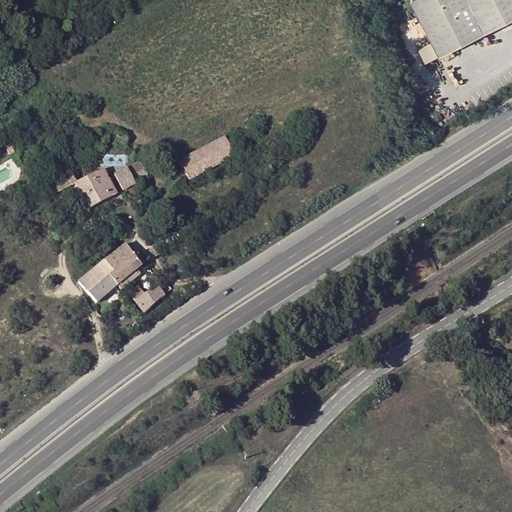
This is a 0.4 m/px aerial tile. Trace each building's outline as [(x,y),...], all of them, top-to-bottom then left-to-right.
[(511,18),(511,0),(410,0),(432,43),(438,55),(511,18)] [(438,55),(432,43),(418,50),(424,62),(438,55)] [(223,137),(178,161),(188,180),(233,156),(223,137)] [(125,168),(113,175),(122,191),(147,177),(139,162),(125,169),(125,168)] [(76,183),(74,184),(87,209),(114,195),(101,170),(76,183)] [(50,197),(74,184),(76,183),(72,177),(47,190),(50,197)] [(118,284),(134,271),(144,263),(136,253),(132,256),(124,245),(98,265),(100,268),(113,283),(116,286),(118,284)] [(100,268),(98,265),(78,282),(95,303),(116,286),(113,283),(100,268)] [(137,276),(134,271),(118,284),(120,286),(121,288),(125,286),(137,276)] [(135,302),(143,313),(163,296),(155,285),(144,294),(137,285),(127,292),(135,302)]
